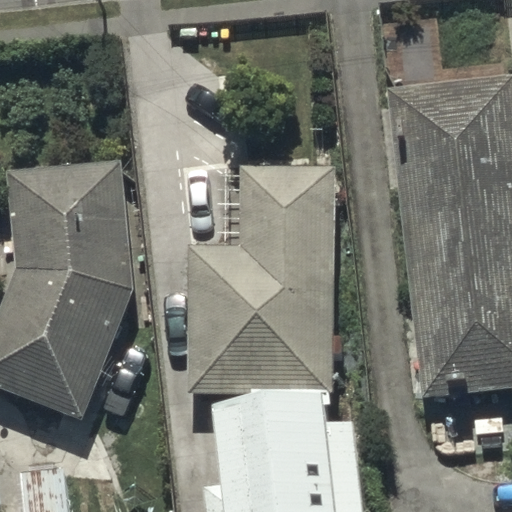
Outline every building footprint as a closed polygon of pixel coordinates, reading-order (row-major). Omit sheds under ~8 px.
[(511,91),(387,105),(420,416),(511,406),(511,91)] [(8,187),(15,279),(0,321),(0,405),(82,435),(127,309),(123,183),(8,187)] [(253,413),(332,414),(334,187),(243,185),(241,263),(190,263),(189,414),(253,413)] [(332,414),(253,413),(255,434),(218,437),(223,509),(208,510),(207,511),(361,511),(356,442),(332,442),(332,414)] [(23,511),(69,511),(67,478),(22,480),(23,511)]
